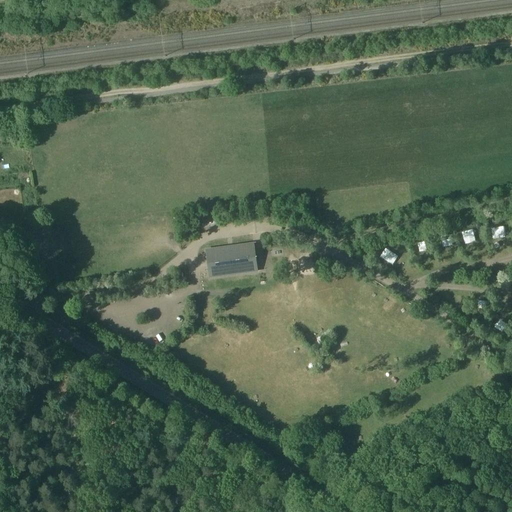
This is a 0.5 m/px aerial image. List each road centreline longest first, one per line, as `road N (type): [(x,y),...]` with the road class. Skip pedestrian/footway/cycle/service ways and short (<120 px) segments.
road 1 (track): [(0,108),(511,43)]
road 2 (tertiary): [(356,511),(0,291)]
road 3 (track): [(78,511),(85,422),(71,388),(24,339),(29,309)]
